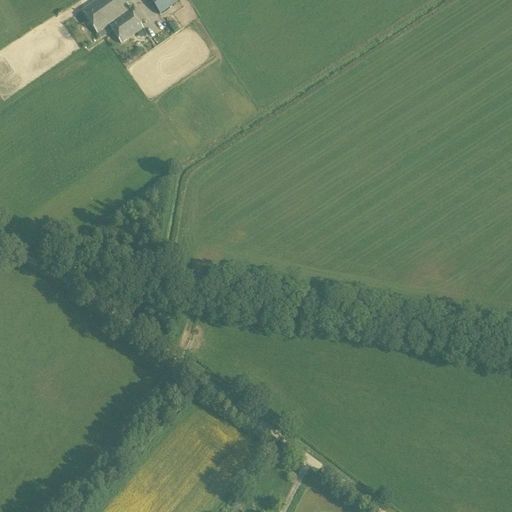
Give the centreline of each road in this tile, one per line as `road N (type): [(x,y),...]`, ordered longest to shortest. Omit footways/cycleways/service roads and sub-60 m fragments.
road 1 (track): [(38,265),(511,351)]
road 2 (unclassified): [(280,511),(308,455),(118,315),(0,243)]
